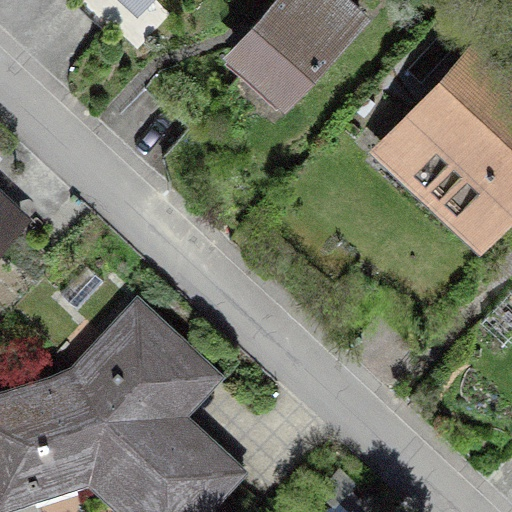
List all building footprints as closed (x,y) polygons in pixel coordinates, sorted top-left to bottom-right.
[(148,0),(131,0),(141,8),(148,0)] [(349,0),(289,0),(235,57),(292,110),(374,23),(349,0)] [(511,83),(483,54),(379,159),(489,269),(511,245),(511,83)] [(0,263),(32,226),(0,198),(0,263)] [(427,262),(384,304),(418,338),(461,295),(427,262)] [(82,370),(0,397),(0,511),(26,511),(91,492),(115,511),(227,511),(256,480),(194,422),(226,388),(140,305),(82,370)]
